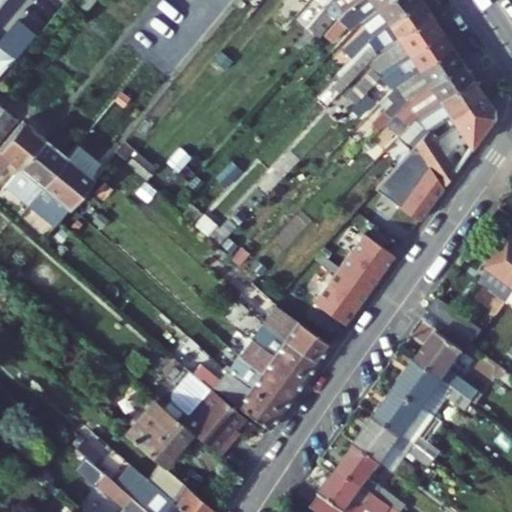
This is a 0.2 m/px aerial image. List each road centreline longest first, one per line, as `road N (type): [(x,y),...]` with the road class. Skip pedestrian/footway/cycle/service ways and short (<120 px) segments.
road 1 (residential): [(511,135),(249,511)]
road 2 (unknown): [(229,0),(104,174)]
